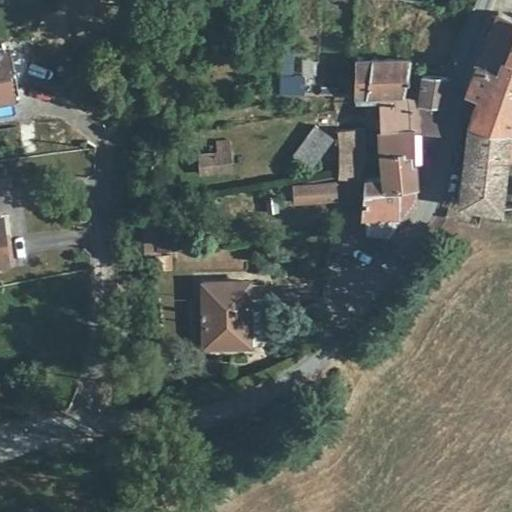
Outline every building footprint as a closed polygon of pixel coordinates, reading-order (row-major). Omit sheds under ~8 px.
[(511,18),(496,12),(479,57),(497,64),(500,55),(511,59),(511,18)] [(295,41),(284,39),(282,63),(291,63),(295,41)] [(4,49),(0,50),(0,99),(13,97),(4,49)] [(468,124),(460,200),(500,209),(509,157),(511,157),(511,139),(511,140),(511,136),(511,59),(500,55),(497,64),(479,57),(467,91),(477,96),(468,124)] [(366,60),(353,60),(353,61),(353,95),(365,96),(403,95),(409,67),(410,60),(366,60)] [(447,72),(449,64),(440,62),(438,71),(447,72)] [(281,75),(279,93),(302,94),(304,76),(281,75)] [(414,127),(438,129),(438,105),(442,105),(447,79),(424,77),(419,101),(380,102),(380,128),(414,127)] [(34,123),(20,125),(23,153),(37,152),(34,123)] [(330,137),(313,126),(292,154),(310,166),(330,137)] [(417,196),(414,127),(380,128),(380,182),(366,183),(362,216),(380,217),(402,217),(416,198),(417,196)] [(363,129),(337,130),(338,178),(355,179),(363,159),(363,129)] [(229,142),(219,143),(219,153),(202,155),(203,172),(228,170),(229,142)] [(305,185),(293,187),(294,201),(337,198),(337,183),(305,185)] [(167,206),(156,207),(157,224),(168,222),(167,206)] [(0,261),(8,260),(1,214),(0,214),(0,261)] [(180,228),(158,230),(159,248),(180,247),(180,228)] [(205,346),(250,344),(247,289),(247,280),(202,282),(205,346)]
